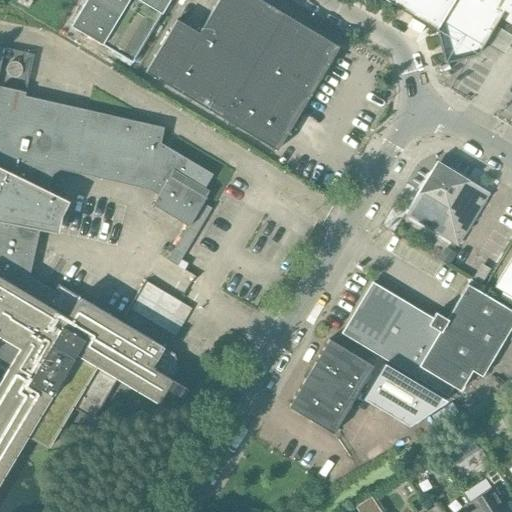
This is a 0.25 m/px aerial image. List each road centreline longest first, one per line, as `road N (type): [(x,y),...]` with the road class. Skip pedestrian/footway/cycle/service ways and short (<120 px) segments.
road 1 (residential): [(178,511),(420,109)]
road 2 (residential): [(329,0),(397,40),(420,109)]
